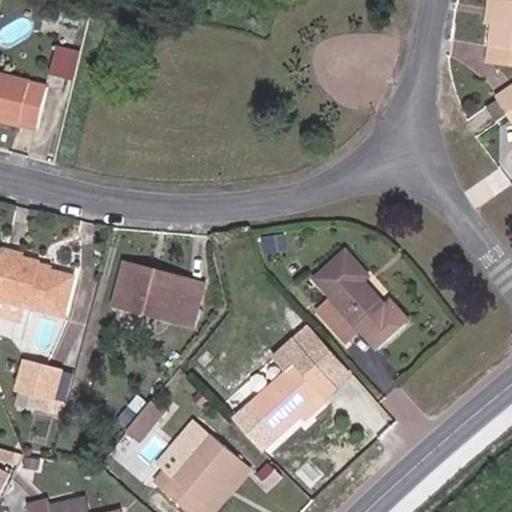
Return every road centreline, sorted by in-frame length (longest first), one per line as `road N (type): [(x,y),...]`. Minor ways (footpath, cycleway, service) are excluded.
road 1 (residential): [(410,156),(308,195),(214,211),(117,204),(0,176)]
road 2 (secondary): [(372,511),(511,386)]
road 3 (residential): [(511,287),(410,156)]
road 4 (residential): [(410,156),(437,0)]
